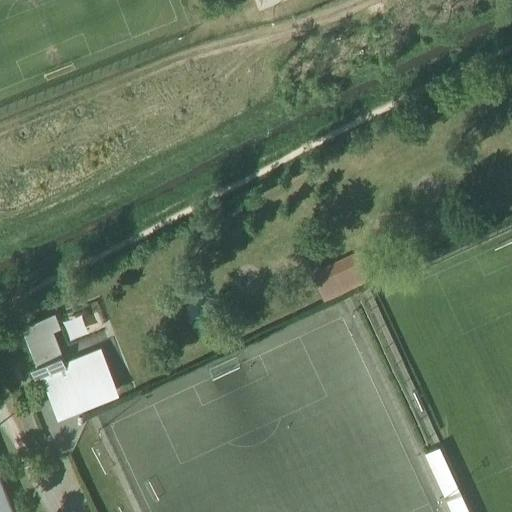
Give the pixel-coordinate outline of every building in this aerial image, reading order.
[(357,252),(310,273),(323,302),(370,280),(357,252)] [(55,315),(25,327),(40,366),(62,358),(51,330),(60,326),(55,315)] [(85,357),(43,374),(59,413),(82,404),(117,390),(101,351),(85,357)] [(63,355),(31,367),(35,378),(67,365),(63,355)] [(424,452),(451,511),(469,511),(440,446),(438,447),(424,452)] [(0,511),(13,511),(0,477),(0,511)]
